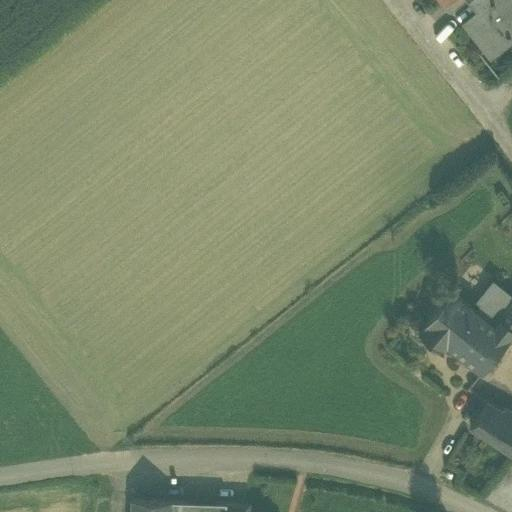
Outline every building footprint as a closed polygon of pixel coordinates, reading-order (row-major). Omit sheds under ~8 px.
[(461,22),(486,53),(506,36),(508,39),(511,36),(511,0),(490,0),(482,7),(482,6),(461,22)] [(492,324),(511,299),(511,294),(497,282),(474,309),(477,312),(492,324)] [(418,332),(441,350),(446,344),(449,346),(477,312),(474,309),(451,291),(418,332)] [(511,299),(492,324),(477,312),(449,346),(481,372),(509,337),(508,337),(511,332),(511,299)] [(470,424),(486,434),(502,410),(486,400),(470,424)] [(511,411),(504,406),(502,410),(486,434),(511,451),(511,411)] [(131,511),(171,511),(171,499),(132,498),(131,511)] [(201,511),(201,500),(171,499),(171,511),(201,511)] [(201,500),(201,511),(223,511),(215,511),(216,501),(201,500)] [(247,511),(249,502),(216,501),(215,511),(223,511),(247,511)]
